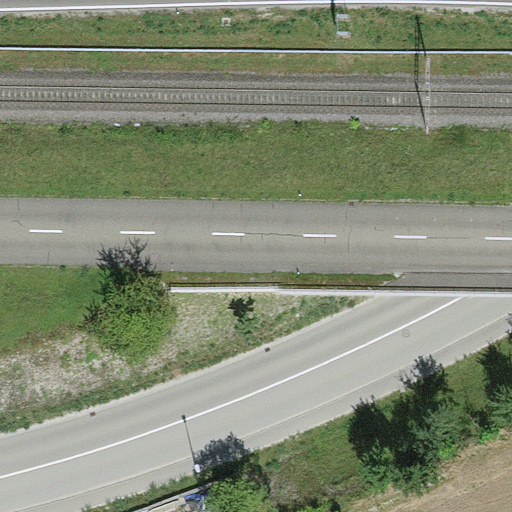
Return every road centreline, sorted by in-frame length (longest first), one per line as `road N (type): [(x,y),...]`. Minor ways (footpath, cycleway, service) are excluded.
road 1 (tertiary): [(511,289),(323,386),(186,440),(0,492)]
road 2 (tertiary): [(511,240),(0,231)]
